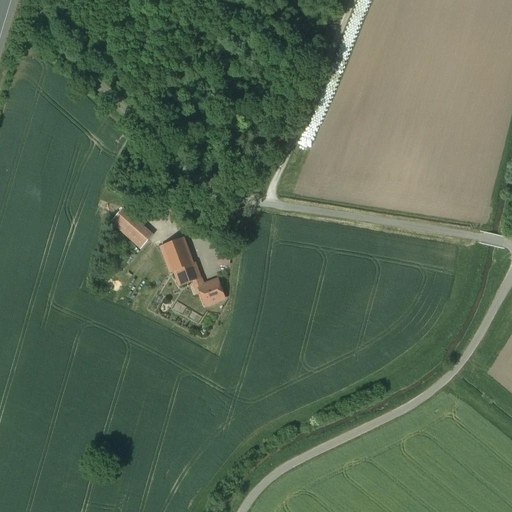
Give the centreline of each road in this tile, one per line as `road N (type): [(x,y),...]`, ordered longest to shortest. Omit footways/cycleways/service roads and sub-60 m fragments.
road 1 (unclassified): [(40,0),(37,20),(46,37),(204,186),(511,249)]
road 2 (unclassified): [(511,287),(440,384),(290,464),(242,511)]
road 3 (track): [(268,202),(352,0)]
